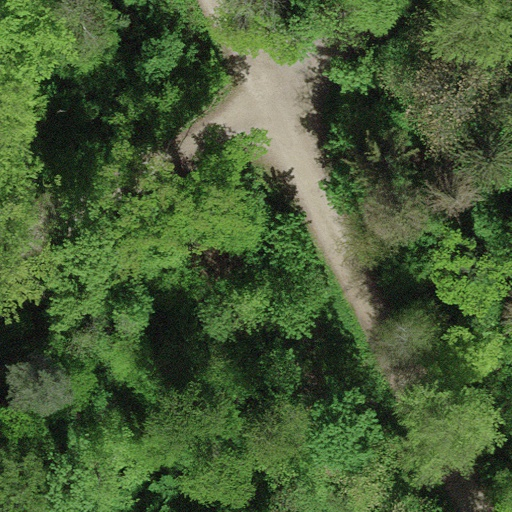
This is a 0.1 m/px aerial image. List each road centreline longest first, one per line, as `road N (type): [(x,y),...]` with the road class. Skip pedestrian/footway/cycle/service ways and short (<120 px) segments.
road 1 (track): [(461,511),(229,0)]
road 2 (track): [(0,269),(391,0)]
